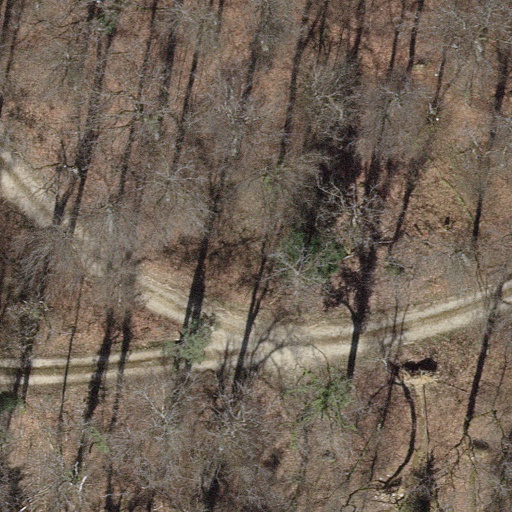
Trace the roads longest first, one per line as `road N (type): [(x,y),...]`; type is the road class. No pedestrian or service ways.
road 1 (track): [(0,365),(115,381),(439,318),(511,287)]
road 2 (track): [(0,149),(156,284),(298,340)]
